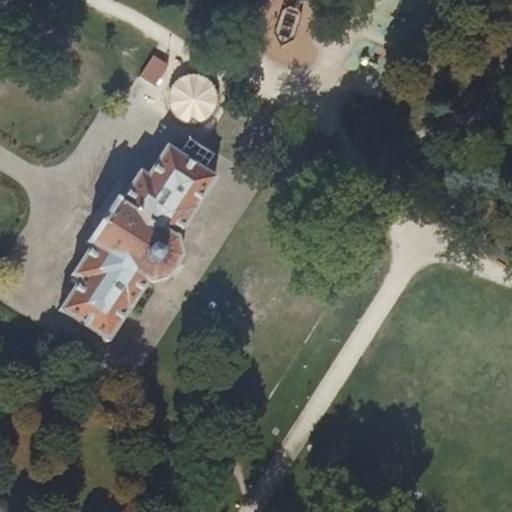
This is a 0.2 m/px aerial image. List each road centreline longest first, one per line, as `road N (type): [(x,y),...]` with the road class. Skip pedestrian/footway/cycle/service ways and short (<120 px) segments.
road 1 (track): [(100,0),(314,121),(425,239),(248,511)]
road 2 (track): [(511,108),(487,109),(407,143),(366,180)]
